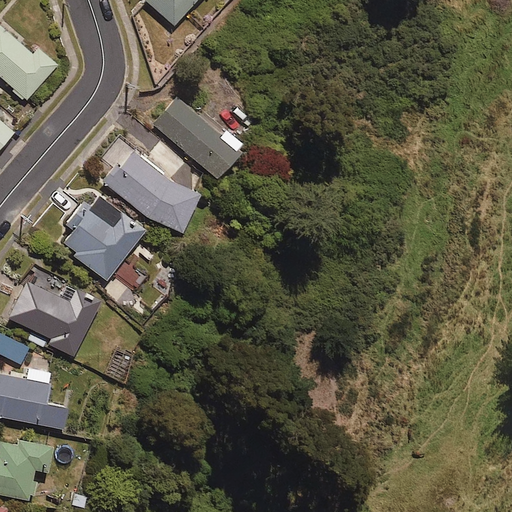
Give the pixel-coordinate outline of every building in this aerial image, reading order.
[(143,0),(172,25),(194,0),(143,0)] [(36,48),(30,55),(0,28),(0,79),(24,100),(54,65),(36,48)] [(175,97),(151,123),(212,178),(236,152),(234,149),(239,144),(222,129),(217,135),(175,97)] [(0,146),(12,133),(0,122),(0,146)] [(178,234),(197,195),(167,180),(134,152),(137,149),(123,138),(104,160),(111,166),(100,179),(146,218),(178,234)] [(105,280),(142,231),(96,196),(59,246),(105,280)] [(133,292),(145,275),(131,265),(119,282),(133,292)] [(42,347),(44,344),(71,357),(96,304),(70,291),(65,301),(22,281),(4,319),(22,327),(18,335),(42,347)] [(0,355),(19,365),(27,348),(0,334),(0,355)] [(24,369),(23,375),(0,370),(0,417),(60,429),(64,408),(43,404),(49,374),(24,369)] [(49,447),(13,440),(12,445),(0,442),(0,494),(29,500),(35,471),(44,473),(49,447)]
